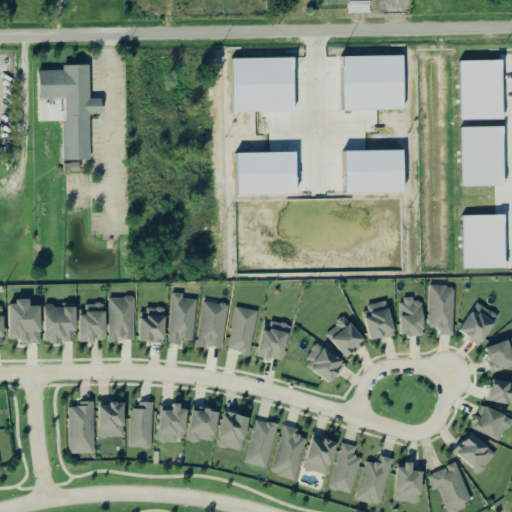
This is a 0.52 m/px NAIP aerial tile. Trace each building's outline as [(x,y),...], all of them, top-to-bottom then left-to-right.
[(341,58),(401,57),(402,112),(342,113),(341,58)] [(231,59),(292,58),(293,112),(232,113),(231,59)] [(459,119),(458,63),(499,63),(499,119),(459,119)] [(91,67),(64,67),(64,72),(40,72),(40,123),(64,123),(64,162),(92,162),(91,115),(104,115),(103,100),(91,100),(91,67)] [(461,187),(460,128),(501,128),(502,186),(461,187)] [(343,153),(401,152),(401,192),(344,193),(343,153)] [(236,155),(293,153),(294,194),(238,196),(236,155)] [(503,268),(462,270),(460,218),(502,216),(503,268)] [(454,286),(429,287),(430,328),(440,328),(440,336),(454,336),(454,286)] [(169,344),(182,345),(182,341),(195,341),(196,299),(183,299),(183,294),(171,294),(169,344)] [(134,340),(134,298),(110,297),(109,342),(118,343),(118,340),(134,340)] [(402,336),(425,335),(424,301),(414,302),(414,297),(401,298),(402,336)] [(41,306),(31,306),(30,301),(9,301),(11,340),(21,339),(21,344),(42,343),(41,306)] [(229,305),(203,302),(197,346),(223,349),(229,305)] [(388,302),(363,308),(372,341),(396,335),(388,302)] [(81,342),(106,341),(105,304),(81,305),(81,342)] [(482,345),(499,316),(477,304),(461,333),(482,345)] [(77,307),(45,306),(45,342),(71,342),(71,331),(77,332),(77,307)] [(258,311),(236,308),(228,351),(250,355),(258,311)] [(166,310),(141,309),(140,342),(165,342),(166,310)] [(326,332),(345,357),(365,343),(346,317),(326,332)] [(291,325),(267,320),(259,356),(282,362),(291,325)] [(511,348),(510,341),(487,347),(494,371),(511,365),(511,348)] [(345,361),(316,344),(303,366),(333,383),(345,361)] [(511,383),(493,381),(490,402),(511,404),(511,383)] [(94,402),(79,402),(79,407),(68,408),(69,455),(95,454),(94,402)] [(130,409),(129,447),(151,448),(153,403),(139,402),(139,410),(130,409)] [(125,404),(100,403),(100,438),(125,438),(125,404)] [(501,442),(511,418),(482,404),(471,428),(501,442)] [(189,407),(174,405),(174,409),(162,408),(158,440),(184,443),(189,407)] [(219,411),(193,408),(189,441),(215,444),(219,411)] [(243,452),(250,417),(225,412),(218,447),(243,452)] [(278,425),(255,420),(245,464),(267,469),(278,425)] [(272,475),(296,480),(306,438),(297,436),(299,430),(283,426),(272,475)] [(459,446),(454,454),(481,473),(497,452),(471,434),(461,447),(459,446)] [(337,441),(314,436),(306,470),(329,476),(337,441)] [(329,488),(351,495),(361,459),(353,456),(356,447),(342,443),(329,488)] [(366,461),(355,500),(380,507),(393,459),(381,456),(378,464),(366,461)] [(397,467),(396,502),(422,503),(423,471),(414,471),(414,463),(405,463),(405,467),(397,467)] [(439,488),(447,511),(450,511),(472,504),(456,464),(427,476),(432,491),(439,488)]
